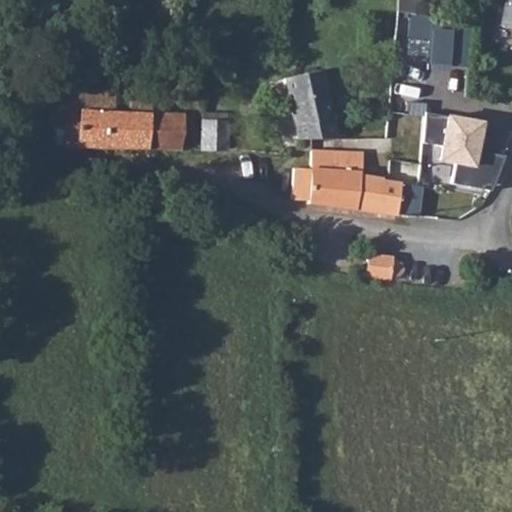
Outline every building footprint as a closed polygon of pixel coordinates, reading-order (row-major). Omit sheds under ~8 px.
[(511,0),(503,0),(498,26),(511,28),(511,0)] [(429,17),(426,59),(466,64),(469,23),(429,17)] [(297,141),(302,141),(310,141),(337,141),(336,137),(320,70),(282,80),(297,141)] [(57,144),(145,146),(148,113),(149,97),(127,96),(127,112),(110,112),(110,95),(59,92),(58,109),(47,109),(46,129),(58,129),(57,144)] [(148,113),(145,146),(178,148),(181,114),(148,113)] [(485,123),(422,113),(419,140),(439,142),(437,163),(454,164),(453,178),(494,182),(504,153),(477,150),(478,143),(482,144),(485,123)] [(223,115),(199,114),(200,148),(225,148),(223,115)] [(359,152),(310,149),(308,168),(293,168),(291,199),(394,213),(396,192),(397,181),(379,180),(379,176),(358,174),(359,152)] [(422,195),(396,192),(394,213),(421,216),(422,195)] [(367,253),(365,277),(388,278),(388,273),(393,275),(397,275),(400,274),(402,271),(402,267),(399,264),(396,262),(391,263),(391,255),(367,253)]
